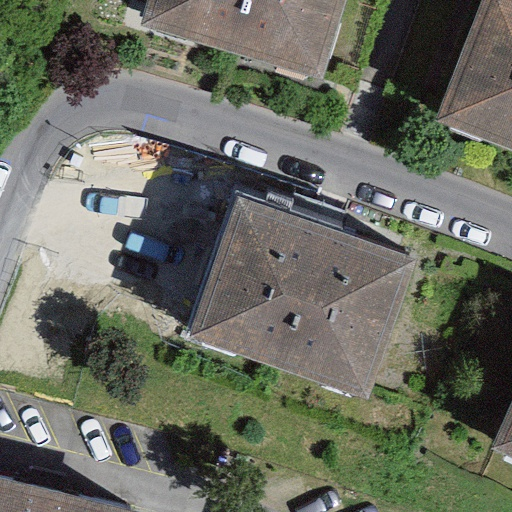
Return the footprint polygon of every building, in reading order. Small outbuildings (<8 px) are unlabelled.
[(348,0),(151,0),(144,25),(326,78),(348,0)] [(511,0),(487,0),(443,112),(511,139),(511,0)] [(416,251),(232,187),(185,321),(369,385),(416,251)] [(511,417),(500,445),(511,450),(511,417)] [(0,511),(124,511),(0,479),(0,511)]
